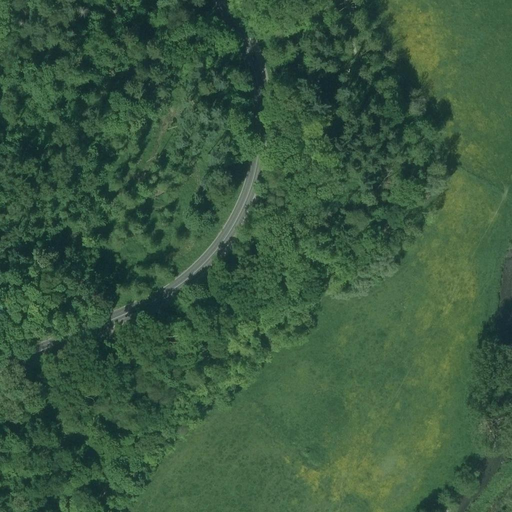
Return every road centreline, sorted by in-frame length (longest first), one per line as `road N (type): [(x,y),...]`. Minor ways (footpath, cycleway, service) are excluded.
road 1 (unknown): [(122,511),(177,437),(419,188),(424,158),(366,80),(344,0)]
road 2 (tertiary): [(0,368),(174,289),(227,235),(255,170),(262,95),(252,59),(215,0)]
road 3 (track): [(91,511),(279,248),(290,205),(271,136)]
